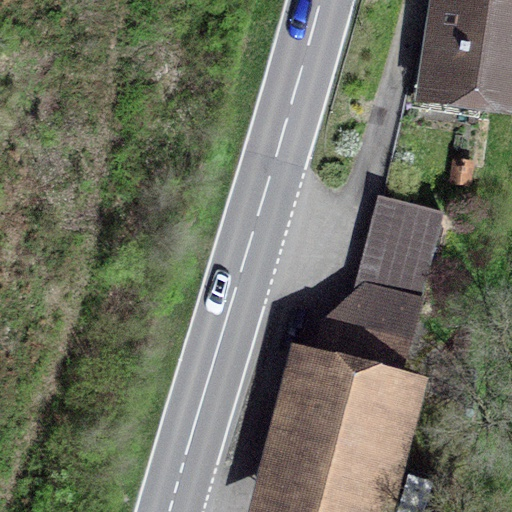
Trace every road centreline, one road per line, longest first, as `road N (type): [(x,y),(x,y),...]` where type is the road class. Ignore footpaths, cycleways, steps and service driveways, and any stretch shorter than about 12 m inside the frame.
road 1 (secondary): [(330,0),(181,511)]
road 2 (track): [(130,0),(111,164),(69,356),(0,507)]
